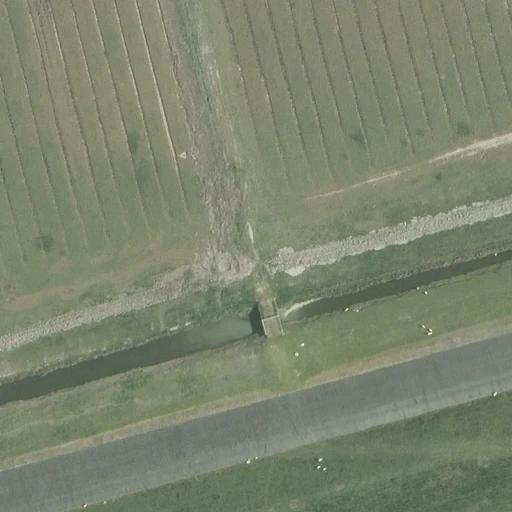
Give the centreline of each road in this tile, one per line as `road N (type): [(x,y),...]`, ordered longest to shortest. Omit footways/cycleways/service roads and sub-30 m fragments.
road 1 (track): [(32,511),(511,380)]
road 2 (track): [(278,444),(511,449)]
